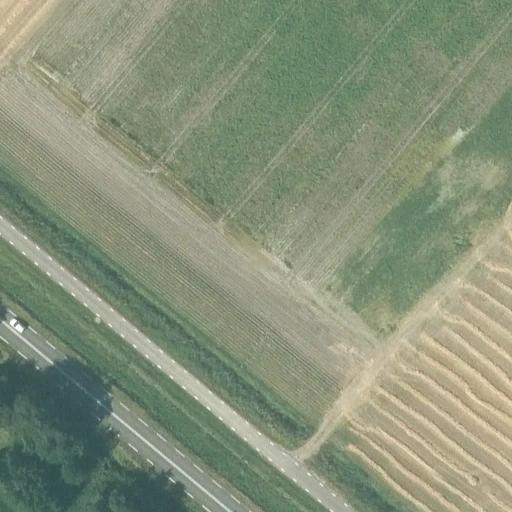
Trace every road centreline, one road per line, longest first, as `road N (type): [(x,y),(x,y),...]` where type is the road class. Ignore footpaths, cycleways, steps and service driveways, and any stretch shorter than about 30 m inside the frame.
road 1 (unclassified): [(342,511),(0,225)]
road 2 (primary): [(227,511),(0,322)]
